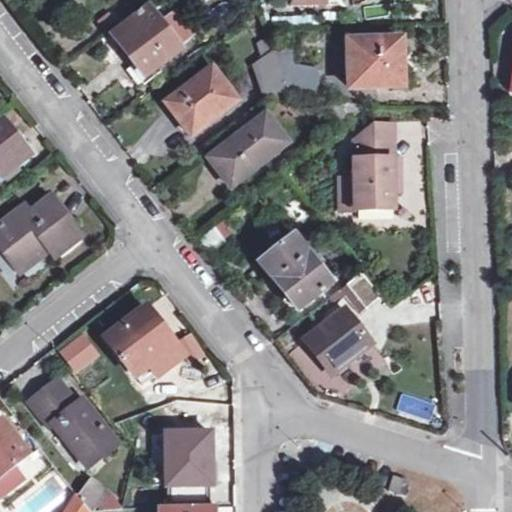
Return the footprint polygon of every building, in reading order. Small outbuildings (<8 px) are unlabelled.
[(178,49),(147,8),(134,18),(138,23),(117,40),(130,56),(144,75),(178,49)] [(399,42),(347,43),(349,88),(401,87),(400,65),(399,42)] [(317,68),(278,64),(289,93),(319,98),(317,68)] [(237,99),(210,66),(165,102),(179,119),(192,135),(237,99)] [(288,144),(264,114),(208,158),(219,171),(232,187),(288,144)] [(314,135),(305,118),(285,129),(294,146),(314,135)] [(12,137),(0,122),(0,121),(0,171),(24,153),(12,137)] [(394,124),(374,125),(374,139),(394,139),(394,124)] [(395,158),(394,139),(374,139),(353,141),(354,178),(355,211),(396,209),(395,183),(399,183),(399,158),(395,158)] [(355,211),(354,178),(335,179),(337,211),(355,211)] [(62,213),(49,196),(23,215),(18,209),(0,222),(0,247),(18,270),(48,249),(53,255),(78,235),(62,213)] [(331,283),(293,236),(259,264),(278,287),(298,311),(331,283)] [(174,346),(144,308),(104,340),(133,376),(174,346)] [(378,345),(350,312),(312,345),(339,378),(359,361),(378,345)] [(75,374),(98,356),(83,336),(59,354),(75,374)] [(76,403),(58,380),(44,390),(28,403),(47,428),(53,423),(88,467),(116,446),(81,400),(76,403)] [(0,419),(0,477),(28,455),(1,419),(0,419)] [(214,494),(213,432),(161,433),(162,495),(214,494)] [(408,483),(391,477),(386,491),(404,497),(408,483)] [(103,492),(91,482),(77,498),(88,511),(103,492)] [(77,498),(75,496),(64,511),(87,511),(88,511),(77,498)]
